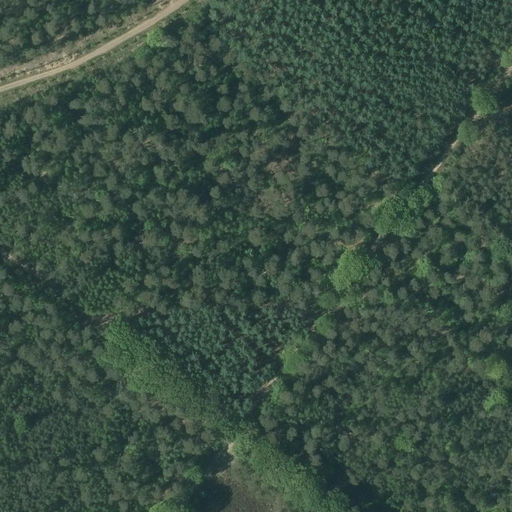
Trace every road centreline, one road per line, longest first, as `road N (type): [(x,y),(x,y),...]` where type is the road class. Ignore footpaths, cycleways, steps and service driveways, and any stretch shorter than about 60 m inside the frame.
road 1 (track): [(511,66),(171,511)]
road 2 (track): [(90,313),(330,511)]
road 3 (track): [(182,0),(0,89)]
